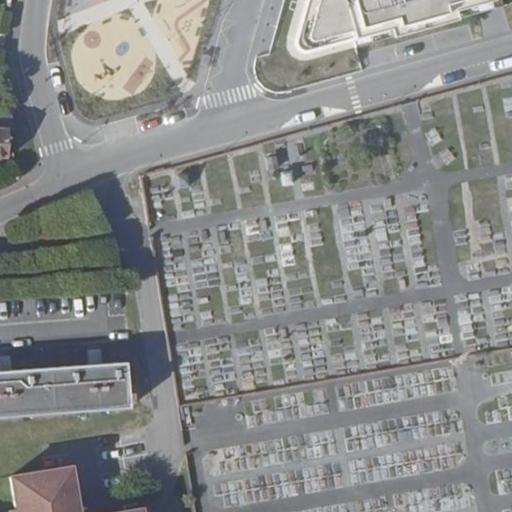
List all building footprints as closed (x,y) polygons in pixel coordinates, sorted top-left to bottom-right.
[(309,0),(297,45),(298,52),(304,56),(310,56),(390,33),(392,42),(456,23),(454,13),(473,8),(470,0),(309,0)] [(0,157),(6,158),(7,129),(13,129),(12,118),(10,111),(0,110),(0,157)] [(100,349),(88,349),(89,359),(101,358),(100,349)] [(8,355),(0,355),(0,365),(9,365),(8,355)] [(0,417),(128,408),(128,404),(132,403),(132,394),(127,394),(125,362),(101,364),(101,358),(89,359),(89,364),(9,370),(9,365),(0,365),(0,417)] [(77,511),(70,466),(10,476),(15,511),(140,511),(140,508),(118,511),(77,511)]
